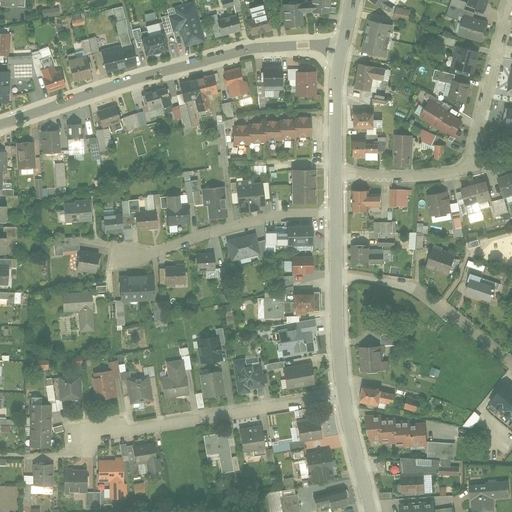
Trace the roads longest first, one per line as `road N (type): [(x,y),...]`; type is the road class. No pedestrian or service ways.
road 1 (residential): [(0,125),(246,50),(341,49)]
road 2 (residential): [(345,394),(83,434)]
road 3 (residential): [(336,211),(267,217),(125,254)]
road 4 (residential): [(336,275),(427,292),(511,364)]
road 5 (residential): [(469,168),(511,2)]
road 6 (residential): [(336,173),(387,178),(469,168)]
road 7 (tertiary): [(336,173),(341,49)]
road 8 (tertiary): [(372,511),(345,394)]
